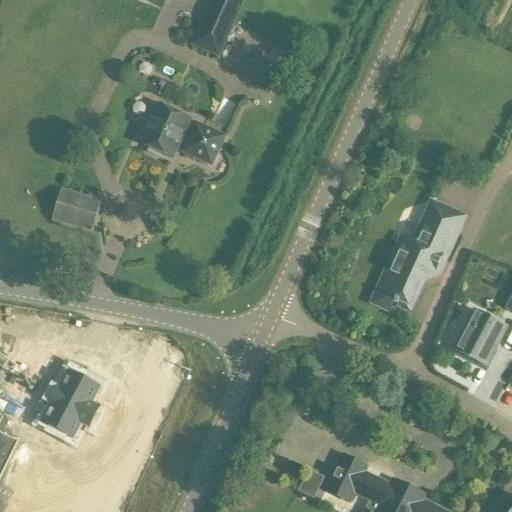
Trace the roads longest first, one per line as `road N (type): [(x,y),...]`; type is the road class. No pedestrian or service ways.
road 1 (tertiary): [(269,317),(410,0)]
road 2 (residential): [(511,430),(412,376),(269,317)]
road 3 (tertiary): [(258,342),(0,288)]
road 4 (unknown): [(412,376),(511,148)]
road 5 (tertiary): [(186,511),(258,342)]
